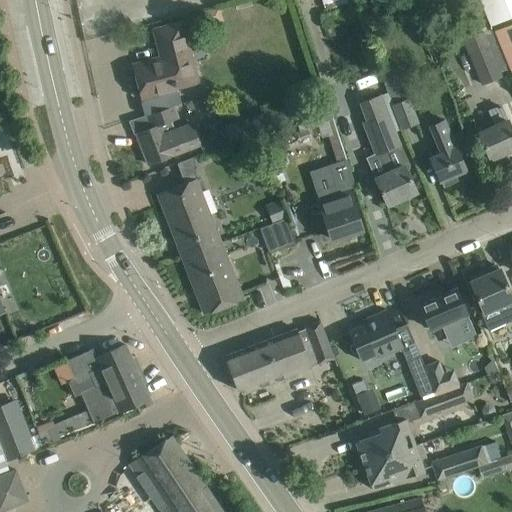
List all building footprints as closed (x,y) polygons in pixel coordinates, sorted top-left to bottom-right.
[(511,0),(480,0),(491,26),(511,17),(511,0)] [(85,14),(87,33),(115,30),(112,10),(85,14)] [(480,12),(460,19),(483,83),(501,76),(498,68),(504,66),(490,29),(486,31),(480,12)] [(161,57),(133,64),(143,101),(176,92),(175,88),(198,82),(182,22),(154,30),(161,57)] [(511,71),(511,22),(494,30),(511,72),(511,71)] [(393,64),(381,68),(384,77),(396,72),(393,64)] [(396,72),(384,77),(402,128),(417,122),(408,98),(407,98),(396,72)] [(376,179),(379,186),(387,204),(416,191),(405,166),(404,166),(396,147),(402,145),(382,94),(359,102),(366,121),(362,122),(376,154),(378,154),(387,174),(376,179)] [(136,134),(148,165),(201,145),(193,123),(175,130),(172,121),(179,118),(174,106),(147,115),(151,128),(136,134)] [(479,133),(482,140),(490,159),(494,157),(495,161),(505,156),(504,153),(511,149),(511,129),(508,120),(507,121),(501,106),(490,111),(496,126),(479,133)] [(342,115),(334,117),(338,129),(346,127),(342,115)] [(254,116),(225,125),(227,131),(230,140),(230,141),(262,140),(254,116)] [(461,158),(472,153),(462,130),(452,133),(446,118),(430,124),(442,154),(430,158),(440,181),(440,180),(443,187),(444,187),(444,186),(458,180),(456,177),(465,173),(463,170),(466,170),(461,158)] [(261,143),(265,153),(312,136),(308,127),(261,143)] [(227,131),(208,139),(212,148),(230,140),(227,131)] [(318,203),(331,239),(362,229),(354,204),(353,204),(348,188),(356,185),(338,132),(328,135),(337,162),(327,165),(336,190),(333,191),(335,197),(318,203)] [(281,168),(277,154),(264,158),(269,172),(281,168)] [(197,178),(157,194),(182,258),(222,242),(197,178)] [(279,199),(266,205),(273,222),(286,217),(279,199)] [(286,217),(273,222),(282,245),(295,240),(286,217)] [(222,242),(182,258),(204,314),(243,298),(236,280),(222,242)] [(511,320),(511,296),(500,269),(492,273),(491,269),(470,278),(472,281),(471,282),(492,330),(509,321),(511,320)] [(433,294),(414,302),(424,325),(428,324),(430,329),(442,324),(447,335),(457,331),(462,342),(476,336),(474,331),(466,313),(467,313),(464,307),(456,288),(434,298),(433,294)] [(374,320),(349,331),(356,349),(361,361),(378,354),(380,358),(401,349),(406,361),(422,397),(436,391),(425,367),(420,355),(415,342),(407,324),(395,329),(386,309),(372,316),(374,320)] [(296,329),(264,341),(276,380),(310,367),(304,349),(328,339),(321,320),(297,329),(296,329)] [(276,380),(264,341),(225,356),(239,391),(243,393),(276,380)] [(97,357),(120,411),(149,398),(125,344),(97,357)] [(111,389),(97,357),(93,349),(66,360),(74,378),(68,381),(75,396),(81,394),(88,409),(54,423),(60,438),(94,423),(120,411),(111,389)] [(493,359),(485,367),(487,374),(497,370),(493,359)] [(438,361),(425,367),(436,391),(437,394),(449,388),(443,373),(438,361)] [(497,371),(488,375),(490,381),(497,383),(501,380),(497,371)] [(437,394),(415,402),(421,417),(451,406),(472,398),(466,382),(459,384),(449,388),(437,394)] [(365,392),(357,395),(365,414),(381,407),(377,398),(369,402),(368,399),(365,392)] [(356,442),(364,464),(415,445),(406,419),(370,431),(372,436),(356,442)] [(35,449),(23,421),(0,430),(0,444),(7,461),(35,449)] [(154,446),(130,463),(163,511),(222,511),(171,435),(154,446)] [(424,471),(420,460),(427,457),(422,443),(415,445),(364,464),(372,488),(400,478),(401,479),(424,471)] [(0,511),(29,501),(17,468),(10,471),(0,445),(0,511)] [(481,445),(463,451),(432,462),(438,479),(478,465),(487,462),(481,445)] [(511,455),(487,464),(487,462),(478,465),(482,479),(511,469),(511,455)] [(427,511),(422,498),(369,511),(427,511)]
